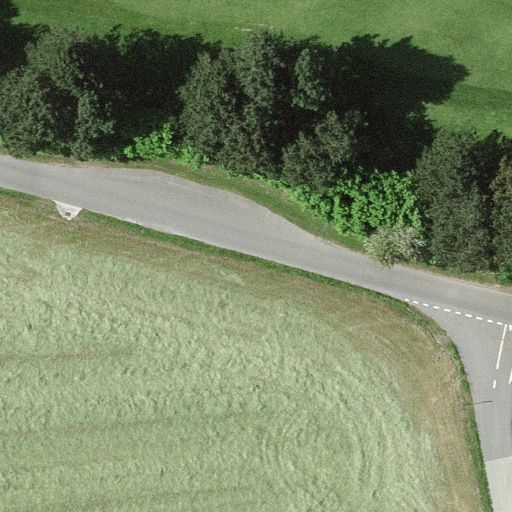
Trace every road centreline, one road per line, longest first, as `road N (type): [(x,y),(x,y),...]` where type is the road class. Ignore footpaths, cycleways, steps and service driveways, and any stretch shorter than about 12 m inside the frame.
road 1 (unclassified): [(511,310),(0,169)]
road 2 (track): [(508,511),(493,377),(511,314)]
